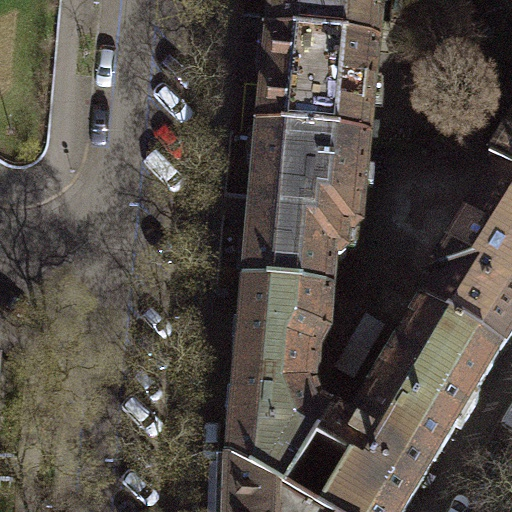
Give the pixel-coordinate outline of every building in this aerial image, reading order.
[(273,0),(270,39),(379,49),(383,0),(273,0)] [(261,134),(370,144),(377,65),(379,49),(270,39),(269,56),(266,87),(261,134)] [(511,128),(489,168),(496,171),(511,180),(511,128)] [(370,144),(261,134),(252,227),(247,289),(331,297),(335,261),(343,261),(347,256),(348,238),(354,238),(362,231),(370,144)] [(511,180),(496,171),(487,185),(429,281),(437,286),(423,308),(501,355),(511,337),(511,180)] [(284,497),(334,415),(323,408),(316,389),(319,355),(329,338),(331,297),(247,289),(237,398),(231,465),(284,497)] [(334,415),(284,497),(309,511),(406,511),(456,430),(462,434),(480,405),(473,401),(501,355),(423,308),(352,425),(334,415)] [(309,511),(284,497),(231,465),(229,511),(309,511)]
